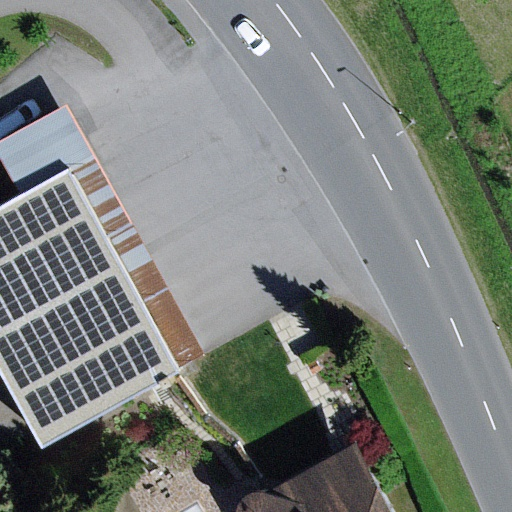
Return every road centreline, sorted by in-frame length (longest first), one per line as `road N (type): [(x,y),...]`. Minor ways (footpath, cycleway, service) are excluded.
road 1 (primary): [(511,488),(391,197),(324,70)]
road 2 (unknown): [(216,153),(173,72),(143,34),(98,0)]
road 3 (unknown): [(216,153),(282,288)]
road 4 (unknown): [(324,70),(216,153)]
